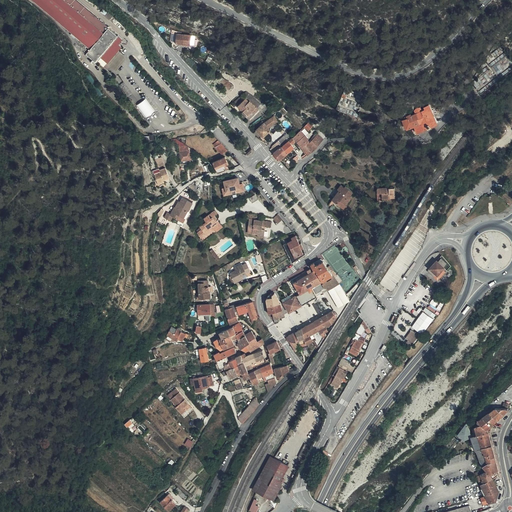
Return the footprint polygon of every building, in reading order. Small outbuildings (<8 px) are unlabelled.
[(80,51),(89,59),(94,54),(98,58),(102,62),(117,45),(113,41),(117,37),(112,30),(98,18),(76,0),(33,0),(53,18),(71,32),(69,35),(80,51)] [(191,37),(181,33),(177,32),(175,41),(190,44),(191,37)] [(112,69),(121,59),(120,54),(116,50),(105,63),(112,69)] [(94,54),(89,59),(94,64),(98,58),(94,54)] [(479,90),(489,80),(483,74),(474,84),(479,90)] [(343,89),(338,109),(358,115),(362,98),(354,96),(355,92),(343,89)] [(244,91),(230,103),(235,107),(235,106),(248,93),(244,91)] [(235,106),(240,111),(247,117),(255,108),(253,106),(257,102),(251,96),(248,93),(235,106)] [(146,98),(136,106),(146,118),(155,110),(146,98)] [(423,108),(424,109),(425,109),(427,114),(425,115),(427,119),(426,120),(429,127),(436,124),(431,114),(430,111),(428,106),(423,108)] [(410,115),(406,116),(408,120),(410,119),(413,126),(416,132),(429,127),(426,120),(427,119),(425,115),(427,114),(425,109),(424,109),(421,110),(420,108),(419,108),(418,108),(417,108),(416,109),(415,110),(415,111),(415,112),(415,114),(411,115),(410,115)] [(404,119),(402,120),(404,125),(405,129),(413,126),(410,119),(408,120),(406,116),(403,117),(404,119)] [(260,136),(259,137),(262,140),(264,138),(263,137),(269,131),(266,129),(276,122),(273,117),(260,125),(259,124),(258,125),(259,126),(255,131),(260,136)] [(309,130),(311,127),(312,125),(308,122),(305,125),(302,128),(303,129),(304,128),(308,132),(310,131),(309,130)] [(300,145),(302,147),(309,141),(301,131),(300,130),(293,136),(298,142),(300,145)] [(281,146),(290,138),(286,134),(278,142),(281,146)] [(287,153),(294,147),(292,144),(295,141),(292,137),(282,147),(281,146),(281,147),(287,153)] [(315,148),(320,142),(316,138),(315,137),(311,143),(309,141),(302,147),(305,152),(305,153),(305,154),(302,156),(301,159),(310,152),(315,148)] [(186,147),(185,143),(179,138),(174,138),(176,149),(186,147)] [(218,151),(224,146),(217,139),(212,144),(218,151)] [(281,147),(281,146),(278,142),(273,146),(274,148),(277,150),(281,147)] [(187,156),(186,147),(176,149),(177,158),(187,156)] [(274,153),(280,159),(287,153),(281,147),(277,150),(274,153)] [(225,161),(221,154),(209,159),(214,168),(224,164),(223,162),(225,161)] [(161,164),(155,167),(156,169),(154,170),(149,172),(154,181),(156,180),(159,186),(162,184),(160,179),(161,178),(160,177),(165,175),(161,164)] [(224,186),(227,193),(232,191),(231,189),(234,188),(235,190),(243,187),(241,181),(238,182),(236,175),(222,180),(224,186)] [(331,199),(333,201),(339,206),(342,202),(344,204),(351,195),(349,194),(352,191),(344,185),(343,187),(340,184),(336,189),(338,189),(331,199)] [(236,194),(234,188),(231,189),(232,191),(227,193),(224,186),(221,187),(224,196),(232,193),(233,195),(236,194)] [(382,197),(394,197),(393,186),(376,187),(376,192),(381,192),(382,197)] [(175,216),(186,196),(181,193),(178,199),(177,198),(174,205),(173,204),(170,211),(166,210),(163,216),(170,219),(172,214),(175,216)] [(191,199),(186,196),(175,216),(182,219),(188,208),(187,207),(191,199)] [(212,227),(213,226),(219,222),(218,219),(217,218),(214,214),(217,212),(214,209),(203,217),(206,220),(199,225),(199,226),(201,228),(198,230),(202,229),(211,227),(212,227)] [(279,214),(274,217),(277,222),(282,219),(279,214)] [(254,219),(248,218),(247,227),(252,227),(252,233),(257,234),(257,236),(263,237),(264,228),(261,228),(262,225),(265,226),(270,226),(271,221),(254,219)] [(283,244),(291,263),(304,254),(303,248),(301,249),(298,244),(299,243),(295,235),(291,237),(292,239),(283,244)] [(437,274),(440,271),(443,267),(446,269),(452,263),(442,254),(432,265),(430,267),(437,274)] [(314,266),(323,261),(320,258),(310,264),(314,270),(312,271),(308,274),(306,270),(301,273),(303,276),(302,277),(300,274),(291,279),(293,282),(300,293),(322,280),(323,280),(314,266)] [(327,266),(323,261),(314,266),(323,280),(333,274),(332,274),(331,271),(327,267),(327,266)] [(246,274),(249,272),(246,263),(242,265),(241,264),(236,266),(238,269),(235,270),(228,273),(233,283),(242,279),(241,276),(246,274)] [(333,274),(339,283),(341,281),(335,272),(332,274),(333,274)] [(328,290),(339,284),(339,283),(333,274),(323,280),(322,280),(324,283),(326,287),(328,290)] [(206,291),(204,280),(197,280),(198,297),(203,297),(203,292),(206,291)] [(295,295),(300,293),(293,282),(289,284),(294,292),(295,295)] [(278,299),(275,294),(272,291),(267,296),(265,300),(268,313),(272,312),(277,310),(281,309),(279,302),(272,304),(271,303),(279,301),(278,299)] [(313,297),(309,291),(301,296),(305,302),(313,297)] [(288,312),(300,306),(294,296),(293,296),(291,293),(281,299),(283,303),(288,312)] [(256,316),(257,316),(251,300),(244,302),(246,307),(248,311),(250,317),(252,317),(256,316)] [(236,308),(238,313),(248,311),(246,307),(244,302),(238,304),(235,305),(236,308)] [(228,324),(236,320),(233,309),(234,308),(236,308),(235,305),(234,304),(234,303),(227,306),(228,307),(224,309),(226,318),(228,324)] [(196,313),(209,313),(209,304),(196,304),(196,313)] [(324,332),(327,331),(325,327),(331,323),(333,321),(337,316),(333,311),(315,321),(301,328),(305,343),(306,344),(312,340),(314,339),(317,346),(320,348),(326,338),(325,338),(324,336),(325,335),(324,332)] [(363,322),(361,325),(360,327),(359,330),(362,332),(363,330),(364,329),(364,330),(367,328),(363,322)] [(234,332),(241,328),(238,323),(231,326),(234,332)] [(244,333),(250,330),(246,325),(242,327),(243,329),(242,329),(241,328),(234,332),(235,335),(238,333),(240,336),(244,334),(244,333)] [(164,339),(169,341),(170,341),(171,338),(175,340),(176,339),(177,335),(173,333),(175,328),(170,326),(170,327),(164,339)] [(229,335),(234,332),(231,326),(226,329),(228,334),(229,335)] [(179,330),(175,328),(173,333),(177,335),(176,339),(180,340),(182,338),(183,335),(184,336),(185,336),(186,333),(179,330)] [(305,343),(301,328),(295,332),(299,341),(299,343),(300,344),(305,343)] [(223,336),(228,334),(226,329),(218,332),(218,333),(219,336),(220,337),(223,336)] [(412,329),(405,337),(413,343),(419,335),(412,329)] [(254,336),(252,333),(250,330),(244,333),(244,334),(248,341),(239,347),(245,351),(249,351),(263,342),(261,339),(261,337),(260,338),(258,339),(256,340),(254,336)] [(238,340),(235,335),(234,332),(229,335),(232,343),(233,343),(236,342),(238,340)] [(267,332),(261,339),(263,342),(270,335),(267,332)] [(248,341),(244,334),(240,336),(238,333),(235,335),(238,340),(236,342),(237,344),(239,347),(248,341)] [(286,337),(289,341),(296,342),(293,333),(286,337)] [(232,343),(229,335),(228,334),(223,336),(227,345),(232,343)] [(222,348),(227,345),(223,336),(220,337),(219,338),(218,338),(222,348)] [(218,349),(222,348),(218,338),(217,338),(212,341),(213,344),(214,345),(216,347),(218,349)] [(351,349),(349,348),(347,351),(358,356),(360,351),(359,350),(360,348),(362,344),(363,345),(365,340),(360,338),(358,342),(355,341),(355,342),(353,341),(351,345),(353,346),(351,349)] [(281,351),(276,340),(266,345),(269,352),(268,353),(270,360),(271,361),(272,362),(274,363),(272,356),(281,351)] [(296,342),(289,341),(295,352),(299,348),(296,342)] [(197,348),(200,361),(207,361),(205,353),(204,346),(197,348)] [(223,350),(225,355),(234,351),(232,346),(223,350)] [(214,358),(215,360),(225,355),(223,350),(219,352),(218,352),(219,355),(214,358)] [(252,367),(266,361),(265,359),(261,350),(251,353),(249,354),(248,354),(249,360),(252,367)] [(211,356),(213,360),(215,360),(214,358),(219,355),(218,352),(217,351),(213,354),(212,353),(212,354),(212,355),(211,356)] [(236,374),(241,372),(237,364),(235,359),(234,359),(233,357),(236,355),(235,353),(235,352),(234,351),(225,355),(229,362),(230,361),(232,366),(236,374)] [(211,360),(212,361),(213,360),(211,356),(212,355),(212,354),(210,355),(209,352),(207,353),(205,353),(208,359),(210,359),(211,360)] [(243,362),(249,360),(248,354),(244,355),(244,354),(243,352),(239,354),(243,362)] [(237,364),(243,362),(239,354),(236,355),(233,357),(234,359),(235,359),(237,364)] [(225,355),(215,360),(219,367),(223,375),(227,373),(225,369),(232,366),(230,361),(229,362),(225,355)] [(246,370),(252,367),(249,360),(243,362),(244,365),(246,370)] [(241,372),(246,370),(244,365),(243,362),(237,364),(241,372)] [(268,379),(271,378),(270,376),(271,376),(270,373),(272,372),(273,372),(270,363),(264,366),(268,379)] [(231,377),(236,374),(232,366),(225,369),(227,373),(227,375),(228,378),(231,377)] [(266,379),(267,379),(268,379),(264,366),(260,367),(259,368),(264,380),(266,379)] [(286,371),(285,366),(274,368),(275,371),(277,378),(279,378),(286,371)] [(259,368),(254,370),(255,373),(256,373),(259,381),(262,381),(264,380),(259,368)] [(338,368),(333,377),(335,378),(331,385),(338,389),(344,379),(344,380),(348,373),(338,368)] [(251,382),(252,384),(259,381),(256,373),(255,373),(254,370),(250,372),(247,373),(249,377),(249,378),(251,382)] [(212,385),(210,376),(205,377),(204,376),(193,378),(194,384),(192,384),(194,392),(201,391),(200,388),(208,387),(208,386),(212,385)] [(275,383),(274,378),(267,380),(268,383),(265,384),(267,392),(270,389),(275,383)] [(232,382),(236,390),(242,388),(237,379),(232,382)] [(181,407),(186,403),(174,388),(166,395),(174,406),(173,406),(179,414),(184,410),(181,407)] [(257,405),(255,399),(255,397),(236,417),(238,420),(240,422),(251,411),(257,405)] [(495,404),(484,413),(492,422),(509,406),(501,403),(499,404),(495,404)] [(481,420),(478,422),(480,425),(483,423),(486,428),(489,426),(492,422),(484,413),(479,416),(481,420)] [(468,427),(466,421),(458,431),(464,437),(468,436),(472,434),(468,427)] [(478,422),(474,424),(472,426),(474,434),(490,429),(489,426),(486,428),(483,423),(480,425),(478,422)] [(474,434),(472,434),(478,447),(493,443),(490,429),(474,434)] [(493,443),(478,447),(484,460),(490,468),(482,471),(479,472),(482,479),(486,478),(487,479),(495,476),(497,474),(500,469),(493,443)] [(287,467),(273,460),(255,493),(273,502),(280,488),(279,487),(280,486),(281,483),(279,482),(287,467)] [(487,492),(484,492),(485,494),(483,495),(484,501),(491,500),(498,498),(500,488),(495,476),(487,479),(483,481),(487,492)] [(175,504),(166,495),(158,502),(167,511),(175,504)] [(256,511),(257,511),(259,505),(256,504),(258,499),(254,498),(250,510),(256,511)] [(452,507),(453,511),(469,511),(473,511),(470,502),(460,505),(461,508),(454,510),(453,507),(452,507)]
